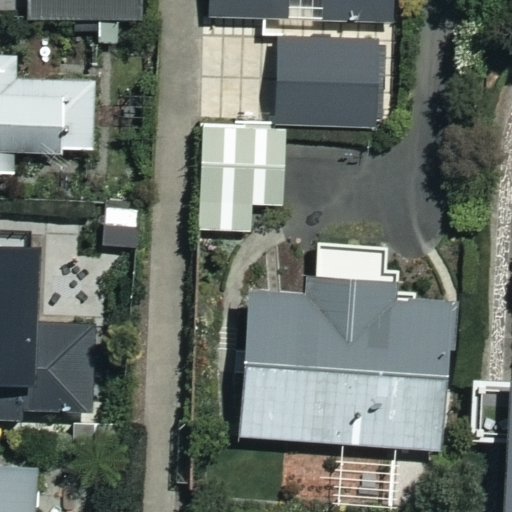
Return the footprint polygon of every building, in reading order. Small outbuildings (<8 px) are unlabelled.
[(26,0),(26,18),(142,22),(142,0),(26,0)] [(212,0),(212,22),(391,26),(391,0),(212,0)] [(375,43),(278,43),(278,121),(375,121),(375,43)] [(15,52),(0,51),(0,174),(15,174),(15,151),(94,151),(94,81),(15,81),(15,52)] [(284,128),(201,129),(203,233),(255,232),(255,205),(285,205),(284,128)] [(35,236),(0,236),(0,421),(90,421),(90,327),(36,327),(35,236)] [(405,250),(317,245),(315,295),(251,292),(242,439),(444,450),(453,304),(402,301),(405,250)] [(428,511),(431,468),(340,462),(337,506),(426,511),(428,511)] [(37,511),(38,464),(0,463),(0,511),(37,511)]
